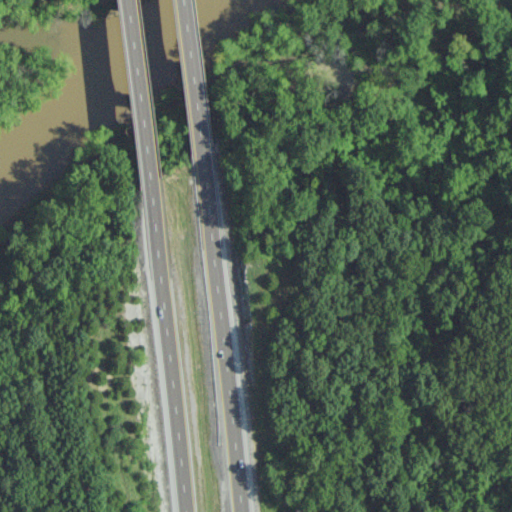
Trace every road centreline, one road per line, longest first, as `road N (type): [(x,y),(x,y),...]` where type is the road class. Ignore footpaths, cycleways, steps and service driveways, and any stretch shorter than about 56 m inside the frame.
road 1 (motorway): [(241,511),(199,150)]
road 2 (motorway): [(148,181),(185,511)]
road 3 (motorway): [(124,0),(148,181)]
road 4 (motorway): [(199,150),(180,0)]
